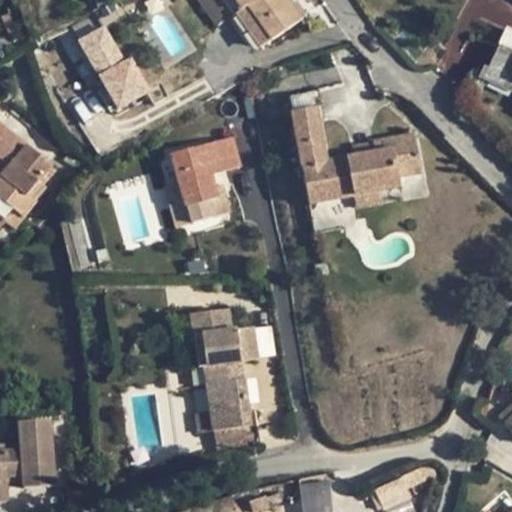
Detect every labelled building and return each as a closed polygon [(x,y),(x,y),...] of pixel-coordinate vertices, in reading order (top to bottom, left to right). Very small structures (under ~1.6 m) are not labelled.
[(222,0),(224,1),(234,15),(238,12),(262,47),(302,20),(287,0),(222,0)] [(208,12),(218,26),(234,15),(224,1),(208,12)] [(108,21),(76,40),(116,110),(149,92),(108,21)] [(511,50),(499,44),(484,76),(511,89),(511,50)] [(315,108),(291,112),(308,205),(353,196),(400,188),(397,177),(421,173),(414,136),(372,144),(374,154),(325,163),(315,108)] [(0,124),(0,159),(7,166),(1,174),(0,174),(0,217),(6,222),(15,229),(36,204),(33,202),(44,189),(37,183),(51,165),(0,124)] [(231,137),(170,154),(185,208),(189,207),(193,224),(230,213),(221,185),(214,187),(211,176),(240,168),(231,137)] [(353,196),(355,209),(402,200),(400,188),(353,196)] [(227,310),(190,315),(198,369),(203,369),(210,412),(213,432),(214,432),(250,427),(244,380),(226,382),(224,365),(241,362),(257,360),(252,328),(231,331),(227,310)] [(241,362),(224,365),(226,382),(244,380),(241,362)] [(511,416),(511,404),(498,418),(504,425),(511,416)] [(210,412),(196,415),(199,434),(213,432),(210,412)] [(0,502),(6,502),(4,485),(23,483),(24,491),(53,489),(48,422),(18,424),(20,453),(2,454),(2,446),(0,446),(0,502)] [(250,427),(214,432),(217,452),(261,446),(258,432),(251,433),(250,427)] [(411,476),(416,486),(430,479),(426,469),(411,476)] [(331,511),(329,479),(298,481),(300,511),(331,511)] [(376,493),(384,511),(409,499),(402,481),(376,493)]
